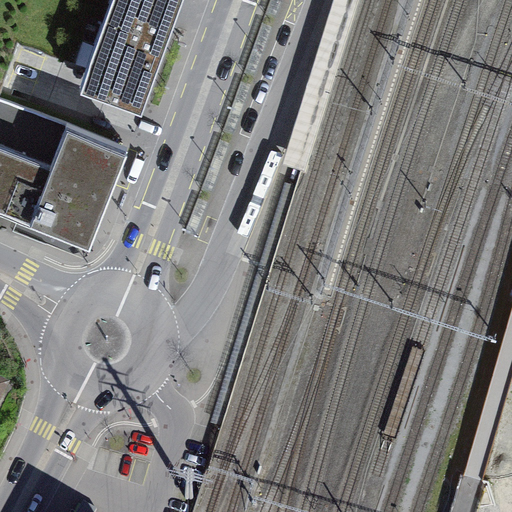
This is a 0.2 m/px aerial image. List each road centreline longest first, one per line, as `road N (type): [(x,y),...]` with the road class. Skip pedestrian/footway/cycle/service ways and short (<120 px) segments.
road 1 (primary): [(126,297),(236,0)]
road 2 (primary): [(86,386),(130,385),(152,361),(153,326),(126,297)]
road 3 (primary): [(15,511),(86,386)]
